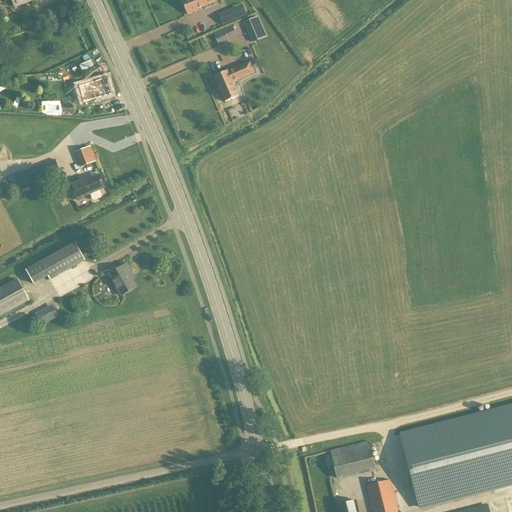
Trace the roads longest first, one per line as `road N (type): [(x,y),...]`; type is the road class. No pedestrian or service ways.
road 1 (secondary): [(259,455),(193,230),(93,0)]
road 2 (unclassified): [(0,507),(259,455)]
